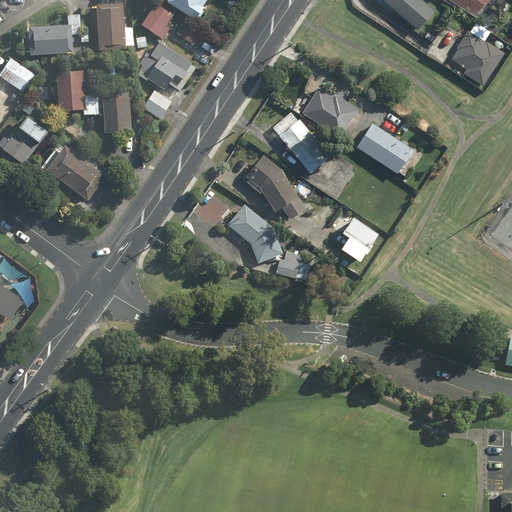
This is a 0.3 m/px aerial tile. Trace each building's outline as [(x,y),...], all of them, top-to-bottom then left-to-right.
[(169,0),(168,1),(196,19),(205,5),(204,4),(206,0),(169,0)] [(384,0),(420,29),(436,9),(424,0),(384,0)] [(453,0),(478,16),(488,0),(453,0)] [(97,3),(100,49),(127,48),(124,2),(97,3)] [(142,24),(163,38),(171,27),(167,24),(173,14),(156,2),(142,24)] [(30,26),(31,53),(73,51),(73,34),(81,33),(80,13),(69,14),(69,24),(30,26)] [(178,34),(197,46),(204,35),(185,23),(178,34)] [(483,86),(505,53),(469,30),(457,48),(459,50),(452,60),(467,70),(464,74),(483,86)] [(137,37),(138,47),(144,46),(147,46),(146,36),(137,37)] [(148,77),(166,88),(172,79),(178,84),(192,62),(160,41),(152,54),(148,52),(141,63),(152,70),(148,77)] [(0,73),(0,75),(23,91),(35,73),(11,57),(0,73)] [(95,113),(94,94),(85,94),(84,69),(57,71),(59,109),(84,107),(85,113),(95,113)] [(304,112),(342,136),(359,108),(337,93),(334,96),(319,87),(304,112)] [(143,107),(161,118),(172,100),(155,89),(143,107)] [(94,94),(95,113),(104,112),(106,132),(132,130),(129,90),(104,92),(104,94),(94,94)] [(3,147),(25,163),(49,130),(29,114),(3,147)] [(280,137),(311,173),(331,155),(300,119),(280,137)] [(358,147),(398,173),(414,148),(374,123),(358,147)] [(128,138),(128,155),(137,156),(138,138),(128,138)] [(48,169),(88,199),(107,174),(66,144),(48,169)] [(283,206),(291,218),(308,207),(281,168),(263,154),(246,175),(260,186),(277,211),(283,206)] [(251,242),(260,262),(284,253),(275,226),(245,204),(229,225),(251,242)] [(343,248),(362,260),(367,252),(369,253),(375,243),(373,242),(380,232),(355,216),(345,232),(351,236),(343,248)] [(276,272),(296,278),(303,255),(287,251),(285,260),(281,258),(276,272)]
